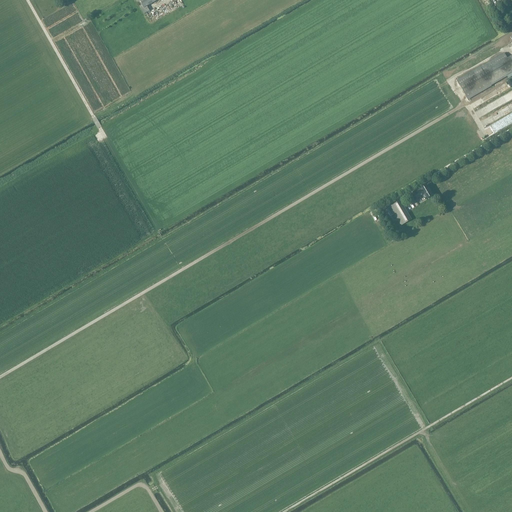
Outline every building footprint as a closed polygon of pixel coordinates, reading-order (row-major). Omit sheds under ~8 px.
[(135,0),(140,8),(144,14),(149,11),(147,6),(158,0),(135,0)] [(511,56),(484,73),(481,68),(457,81),(468,100),(491,86),(511,73),(511,56)] [(496,85),(499,91),(509,86),(506,80),(496,85)] [(490,133),(511,122),(511,111),(498,118),(496,116),(491,118),(493,121),(486,125),(490,133)] [(427,186),(420,190),(420,191),(415,194),(418,199),(423,196),(426,200),(433,196),(427,186)] [(399,202),(390,208),(401,227),(410,221),(399,202)]
